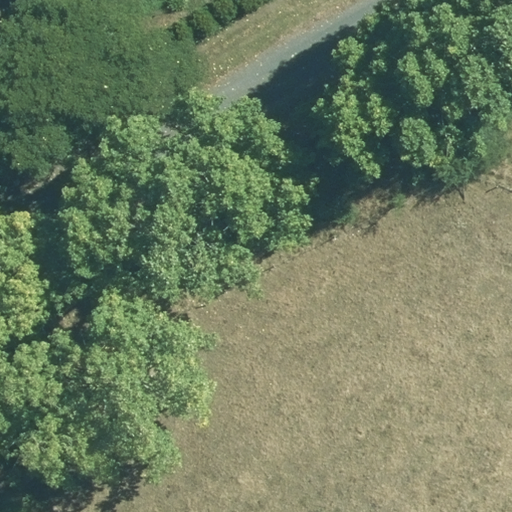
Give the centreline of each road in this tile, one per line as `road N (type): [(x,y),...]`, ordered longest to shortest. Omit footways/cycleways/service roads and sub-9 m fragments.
road 1 (track): [(356,0),(0,206)]
road 2 (track): [(0,66),(77,161)]
